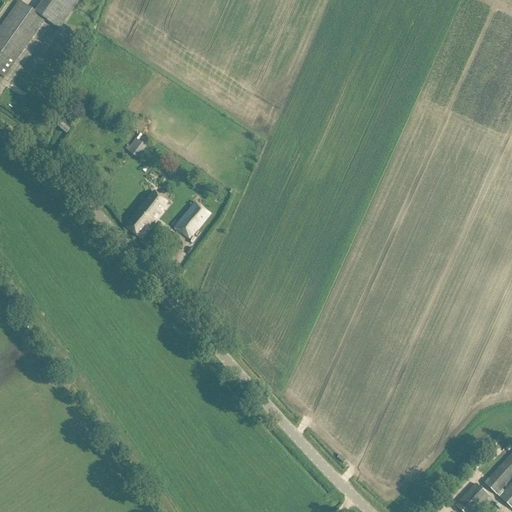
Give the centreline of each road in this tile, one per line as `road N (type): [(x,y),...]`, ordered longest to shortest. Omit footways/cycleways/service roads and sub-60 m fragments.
road 1 (unclassified): [(360,511),(70,183),(0,126)]
road 2 (track): [(172,511),(0,266)]
